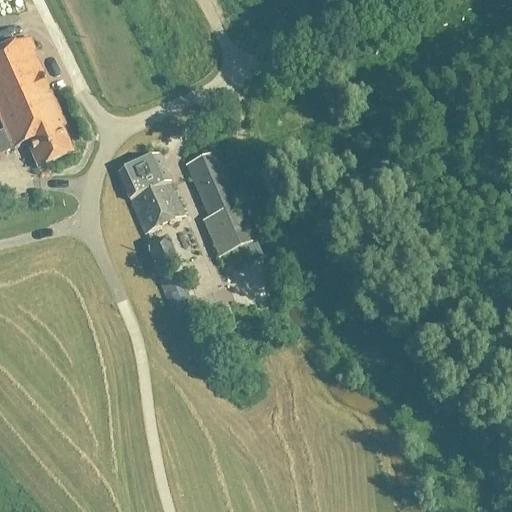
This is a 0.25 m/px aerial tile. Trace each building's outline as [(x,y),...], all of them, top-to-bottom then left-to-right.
[(65,126),(32,52),(34,52),(28,39),(0,51),(0,118),(4,129),(0,130),(0,151),(11,146),(12,148),(13,147),(14,149),(27,143),(39,170),(74,154),(62,127),(65,126)] [(262,260),(218,154),(186,167),(209,220),(203,223),(219,259),(232,254),(239,270),(262,260)] [(185,218),(158,158),(118,175),(145,236),(185,218)] [(178,268),(166,237),(143,246),(156,277),(178,268)] [(183,274),(159,282),(158,282),(172,321),(196,313),(183,274)]
